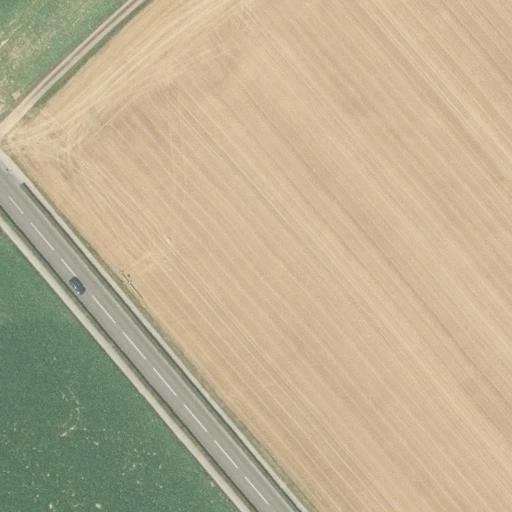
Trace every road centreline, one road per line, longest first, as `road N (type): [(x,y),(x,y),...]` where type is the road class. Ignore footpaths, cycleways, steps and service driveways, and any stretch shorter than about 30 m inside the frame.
road 1 (tertiary): [(273,511),(0,186)]
road 2 (track): [(136,0),(0,127)]
